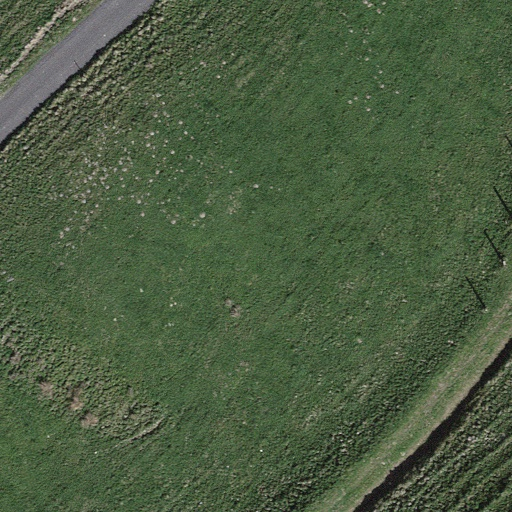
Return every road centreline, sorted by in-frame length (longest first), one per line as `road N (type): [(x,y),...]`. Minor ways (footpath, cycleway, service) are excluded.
road 1 (track): [(334,511),(507,331),(511,314)]
road 2 (track): [(0,127),(133,0)]
